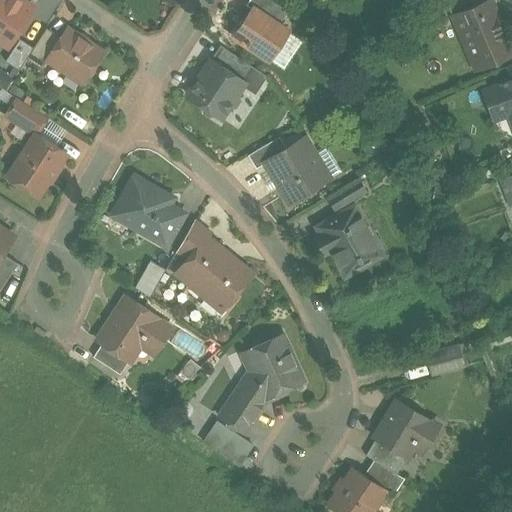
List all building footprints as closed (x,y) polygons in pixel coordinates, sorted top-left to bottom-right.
[(0,0),(0,40),(8,45),(34,7),(23,0),(0,0)] [(290,10),(275,0),(250,0),(248,4),(255,9),(255,8),(280,25),(290,10)] [(455,0),(463,17),(486,6),(482,0),(455,0)] [(463,17),(458,19),(480,65),(511,50),(511,45),(493,3),(486,6),(463,17)] [(280,25),(255,8),(255,9),(246,22),(244,20),(234,35),(271,60),(290,31),(280,25)] [(33,47),(26,57),(42,67),(48,58),(47,58),(61,37),(46,27),(33,47)] [(102,52),(66,28),(61,37),(47,58),(48,58),(83,81),(87,74),(91,74),(95,68),(94,65),(102,52)] [(33,47),(19,38),(5,60),(19,69),(26,57),(33,47)] [(254,66),(223,46),(214,61),(244,81),(254,66)] [(211,60),(188,95),(204,105),(205,112),(210,115),(217,114),(222,117),(229,107),(236,105),(240,100),(238,93),(245,82),(244,81),(214,61),(211,60)] [(511,80),(484,91),(493,114),(511,107),(511,108),(511,80)] [(48,117),(18,97),(7,114),(36,133),(37,133),(48,117)] [(37,133),(36,133),(10,173),(25,183),(26,187),(34,193),(39,192),(40,193),(48,181),(51,180),(56,173),(55,170),(67,153),(37,133)] [(283,150),(266,161),(266,162),(291,202),(307,191),(311,191),(317,188),(319,184),(326,180),(312,156),(315,154),(305,137),(283,150)] [(275,138),(249,154),(257,168),(266,162),(266,161),(283,150),(275,138)] [(158,189),(135,176),(120,203),(132,210),(136,227),(167,244),(185,213),(154,195),(158,189)] [(358,178),(329,196),(337,210),(349,203),(348,201),(365,190),(358,178)] [(355,205),(317,226),(321,233),(316,236),(326,253),(331,250),(345,276),(367,264),(362,255),(378,246),(355,205)] [(211,232),(196,219),(178,251),(187,259),(189,260),(208,237),(211,232)] [(14,236),(0,226),(0,258),(4,253),(14,236)] [(242,264),(208,237),(189,260),(187,259),(181,266),(211,290),(207,296),(223,309),(227,305),(230,305),(237,297),(237,294),(252,276),(240,266),(242,264)] [(4,253),(0,258),(0,288),(1,289),(19,262),(4,253)] [(151,260),(136,287),(151,296),(167,269),(151,260)] [(128,296),(99,340),(103,342),(130,360),(145,337),(159,346),(172,328),(157,318),(159,317),(128,296)] [(282,334),(250,349),(257,367),(251,368),(220,415),(246,433),(270,395),(303,380),(290,351),(292,348),(288,339),(284,338),(282,334)] [(130,360),(103,342),(94,356),(121,373),(130,360)] [(440,425),(397,399),(375,437),(376,438),(407,456),(417,441),(427,447),(440,425)] [(244,467),(259,443),(220,418),(205,442),(244,467)] [(407,456),(376,438),(366,454),(375,459),(397,473),(407,456)] [(397,473),(375,459),(364,474),(387,489),(386,490),(393,495),(405,478),(397,473)] [(364,474),(354,467),(329,504),(341,511),(371,511),(386,490),(387,489),(364,474)]
